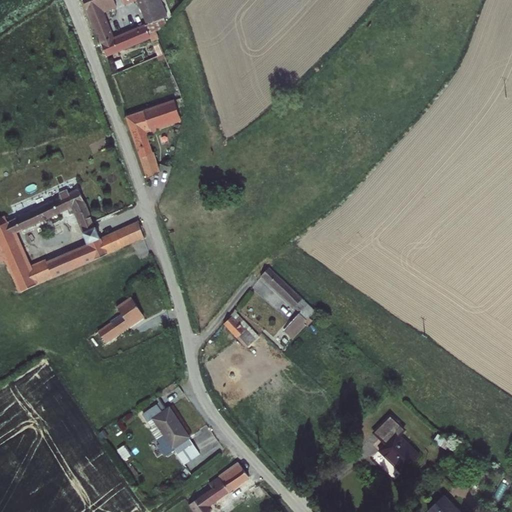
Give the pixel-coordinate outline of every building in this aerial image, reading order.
[(84,0),(104,48),(149,29),(151,34),(158,30),(156,23),(159,19),(155,10),(160,8),(155,0),(139,0),(146,14),(114,27),(103,2),(107,0),(84,0)] [(125,109),(146,172),(163,164),(147,124),(180,112),(173,92),(125,109)] [(6,208),(0,211),(0,252),(5,250),(21,284),(107,245),(100,229),(79,181),(9,214),(6,208)] [(137,211),(100,229),(107,245),(144,228),(137,211)] [(280,322),(282,323),(287,318),(299,319),(306,312),(317,301),(268,258),(260,267),(298,303),(280,322)] [(143,304),(131,288),(123,293),(115,299),(117,302),(103,312),(106,316),(94,325),(101,335),(143,304)] [(221,314),(250,346),(259,338),(229,305),(221,314)] [(309,315),(306,312),(299,319),(301,322),(309,315)] [(282,323),(290,332),(301,322),(299,319),(287,318),(282,323)] [(161,394),(149,403),(167,429),(160,433),(160,437),(164,443),(167,444),(174,439),(186,456),(202,445),(170,400),(167,402),(161,394)] [(377,437),(400,463),(419,444),(398,423),(403,417),(390,403),(374,418),(385,429),(377,437)] [(447,450),(451,444),(436,436),(433,442),(447,450)] [(190,496),(201,511),(202,511),(210,511),(206,508),(214,503),(210,496),(249,468),(239,455),(210,476),(213,481),(190,496)] [(431,501),(440,511),(460,511),(467,506),(448,485),(431,501)]
